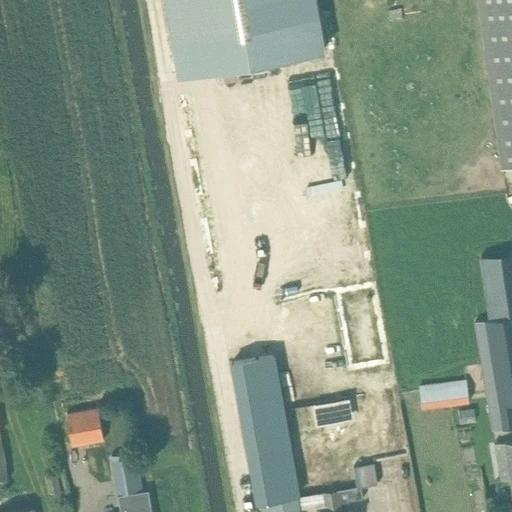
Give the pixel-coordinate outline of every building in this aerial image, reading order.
[(223,67),(325,49),(316,0),(165,0),(180,75),(223,67)] [(511,0),(475,0),(499,167),(511,164),(511,0)] [(24,309),(0,312),(0,326),(1,335),(27,331),(24,309)] [(511,404),(511,317),(490,321),(489,318),(478,320),(485,365),(495,430),(511,427),(511,419),(510,405),(511,404)] [(30,351),(5,355),(8,377),(34,373),(30,351)] [(273,352),(231,360),(257,501),(261,501),(267,500),(298,494),(273,352)] [(465,378),(418,385),(422,409),(469,402),(465,378)] [(349,397),(313,404),(315,417),(351,410),(349,397)] [(98,407),(67,412),(72,445),(103,440),(98,407)] [(511,441),(505,442),(495,443),(497,457),(507,456),(511,478),(511,483),(511,441)] [(117,495),(142,491),(135,451),(110,455),(117,495)] [(57,471),(44,474),(48,493),(61,490),(57,471)] [(363,498),(361,486),(303,497),(305,507),(315,506),(316,511),(351,511),(350,508),(343,510),(342,502),(363,498)] [(142,491),(119,495),(121,508),(120,508),(120,511),(152,511),(149,490),(142,491)] [(269,511),(296,511),(301,510),(298,494),(267,500),(269,511)]
